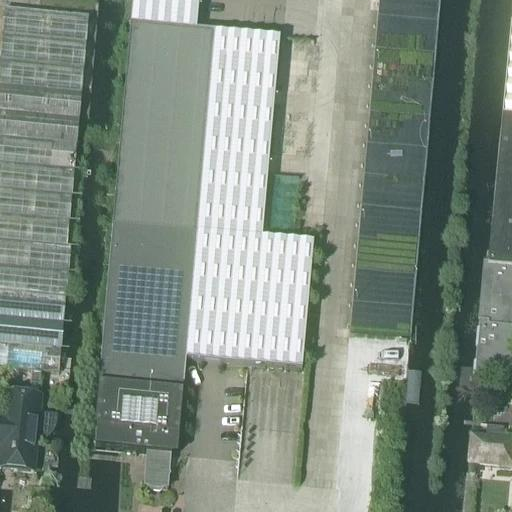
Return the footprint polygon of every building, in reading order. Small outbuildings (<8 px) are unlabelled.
[(95,431),(94,452),(147,457),(144,489),(148,489),(148,492),(151,495),(157,495),(160,493),(160,490),(165,491),(168,459),(173,459),(175,439),(177,439),(184,364),(300,374),(311,245),(260,241),(277,40),(194,33),(196,0),(130,0),(93,431),(95,431)] [(473,377),(476,378),(507,381),(511,330),(511,10),(487,267),(484,267),(473,377)] [(0,373),(30,376),(28,400),(38,401),(41,376),(58,378),(66,303),(70,257),(65,256),(77,131),(84,57),(88,18),(5,11),(0,47),(0,373)] [(0,422),(0,460),(14,462),(13,473),(32,475),(35,444),(41,442),(46,438),(51,433),(53,427),(53,421),(55,421),(56,420),(38,418),(39,402),(38,401),(28,400),(3,398),(1,422),(0,422)] [(469,454),(468,465),(509,468),(511,442),(511,441),(502,440),(484,438),(471,437),(469,454)]
